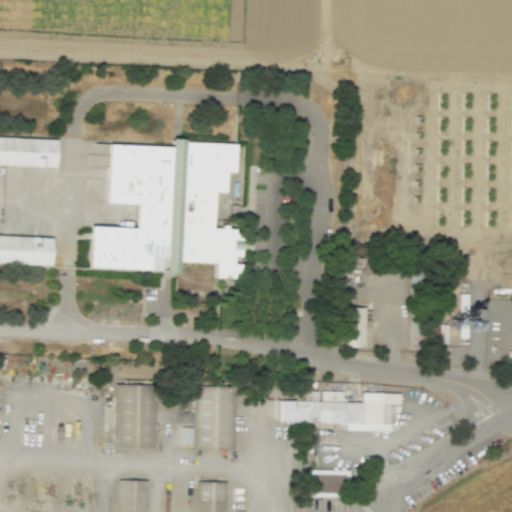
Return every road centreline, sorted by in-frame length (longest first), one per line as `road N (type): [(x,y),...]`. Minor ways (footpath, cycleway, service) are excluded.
road 1 (residential): [(502,419),(466,386),(301,354)]
road 2 (residential): [(511,412),(360,511)]
